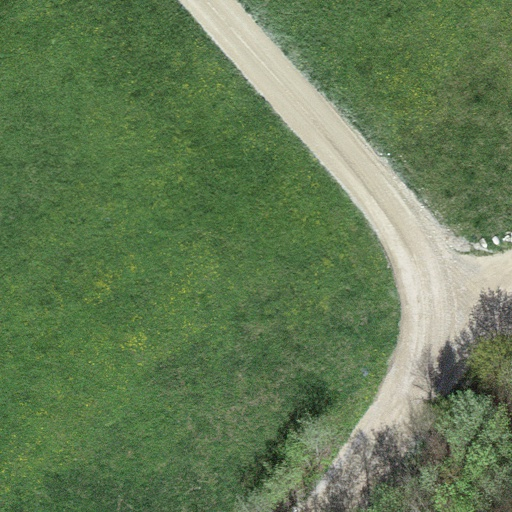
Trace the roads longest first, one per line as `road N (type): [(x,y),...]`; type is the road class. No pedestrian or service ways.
road 1 (track): [(465,335),(376,194),(215,0)]
road 2 (track): [(511,283),(312,511)]
